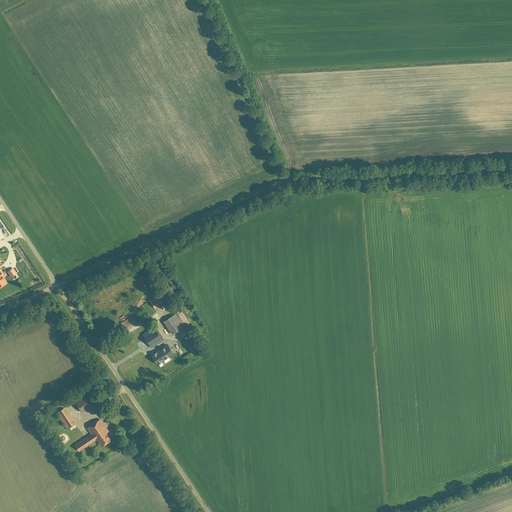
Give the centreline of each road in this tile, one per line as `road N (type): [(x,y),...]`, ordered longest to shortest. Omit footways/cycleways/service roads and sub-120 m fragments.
road 1 (track): [(0,312),(291,177),(511,163)]
road 2 (unclassified): [(207,511),(0,199)]
